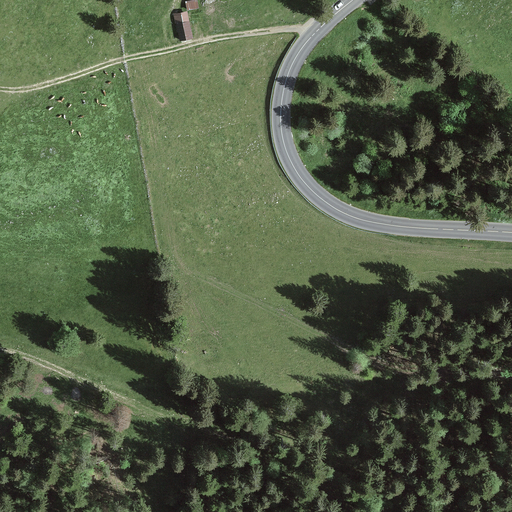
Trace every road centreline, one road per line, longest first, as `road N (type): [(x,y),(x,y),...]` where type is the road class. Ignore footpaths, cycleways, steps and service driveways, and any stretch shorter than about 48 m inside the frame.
road 1 (secondary): [(353,0),(313,33),(287,72),(280,119),(297,174),(323,201),(362,221),(511,233)]
road 2 (track): [(246,34),(144,53),(46,84)]
